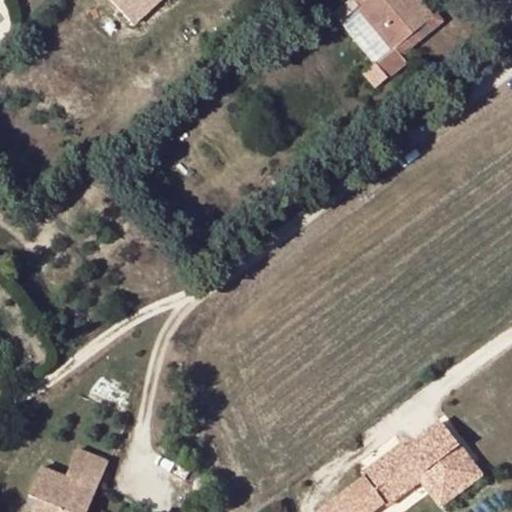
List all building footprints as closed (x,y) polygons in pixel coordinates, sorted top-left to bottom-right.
[(161,0),(110,0),(134,26),(161,0)] [(359,13),(392,52),(375,65),(364,75),(375,88),(406,63),(402,57),(395,49),(430,21),(412,0),(352,0),(334,15),(343,26),(359,13)] [(359,13),(343,26),(375,65),(392,52),(359,13)] [(430,21),(395,49),(402,57),(444,23),(437,16),(430,21)] [(307,164),(312,170),(322,162),(316,156),(307,164)] [(320,511),(363,511),(364,511),(370,511),(383,503),(386,506),(409,489),(407,485),(418,477),(420,480),(439,506),(481,476),(441,422),(406,449),(403,445),(372,468),(374,472),(365,479),(320,511)] [(86,511),(108,462),(76,449),(64,478),(39,467),(28,494),(37,498),(31,511),(86,511)] [(372,468),(363,475),(365,479),(374,472),(372,468)] [(420,480),(418,477),(407,485),(409,489),(420,480)]
